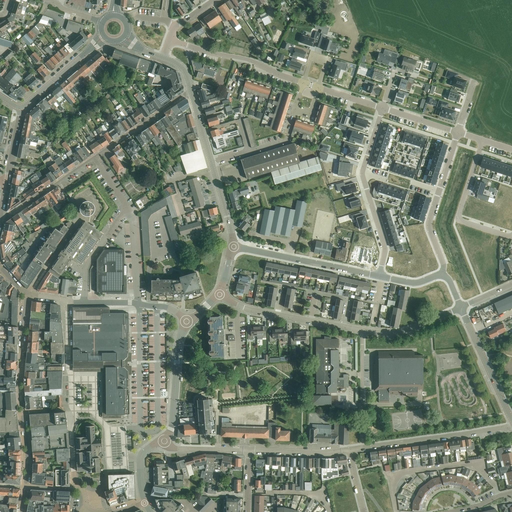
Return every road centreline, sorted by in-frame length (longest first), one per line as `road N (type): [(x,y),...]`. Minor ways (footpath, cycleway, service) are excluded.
road 1 (residential): [(379,275),(384,249),(362,171),(382,108)]
road 2 (residential): [(83,303),(85,268),(127,207),(94,158)]
road 3 (residential): [(379,275),(232,246)]
road 4 (residential): [(363,447),(511,426)]
road 5 (residential): [(441,275),(429,220),(457,132)]
road 6 (residential): [(303,82),(169,40)]
road 7 (residential): [(482,140),(458,215),(511,235)]
road 8 (unclassified): [(511,421),(460,307)]
road 9 (tertiary): [(164,440),(187,321)]
